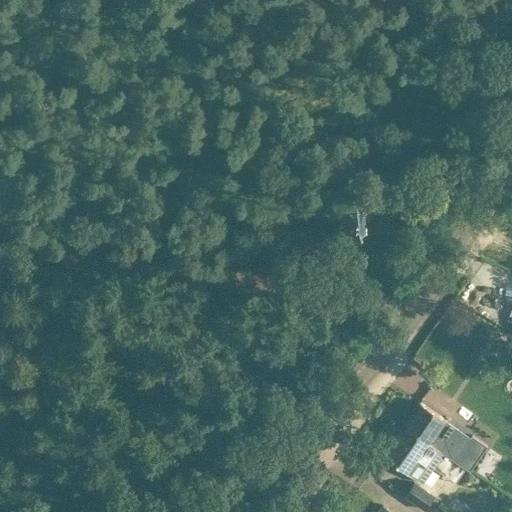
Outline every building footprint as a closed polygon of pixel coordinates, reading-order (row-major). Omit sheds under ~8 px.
[(506,417),(508,379),(479,378),(478,401),(485,401),(484,416),(506,417)] [(420,402),(404,424),(443,452),(467,469),(472,460),(488,470),(500,449),(491,443),(492,440),(474,427),(461,446),(459,448),(439,434),(448,422),(420,402)] [(383,455),(399,466),(423,481),(443,452),(404,424),(383,455)] [(511,458),(511,436),(501,450),(511,458)] [(405,495),(426,510),(435,497),(414,482),(405,495)]
